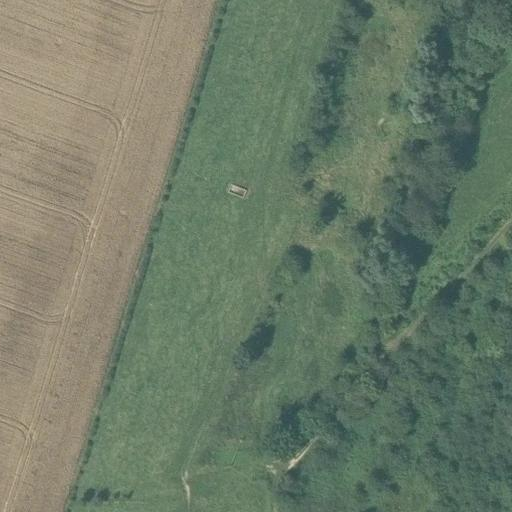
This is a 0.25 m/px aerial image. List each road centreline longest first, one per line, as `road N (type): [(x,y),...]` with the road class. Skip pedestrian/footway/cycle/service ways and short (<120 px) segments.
road 1 (track): [(384,358),(276,485),(274,511)]
road 2 (track): [(511,224),(384,358)]
